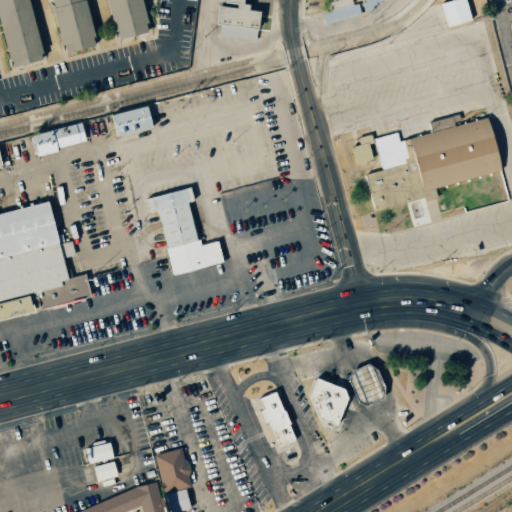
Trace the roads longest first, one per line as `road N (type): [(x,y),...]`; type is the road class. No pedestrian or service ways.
road 1 (secondary): [(363,306),(0,401)]
road 2 (residential): [(363,306),(291,34),(289,0)]
road 3 (primary): [(322,511),(511,396)]
road 4 (primary): [(419,299),(488,358),(487,391),(471,422)]
